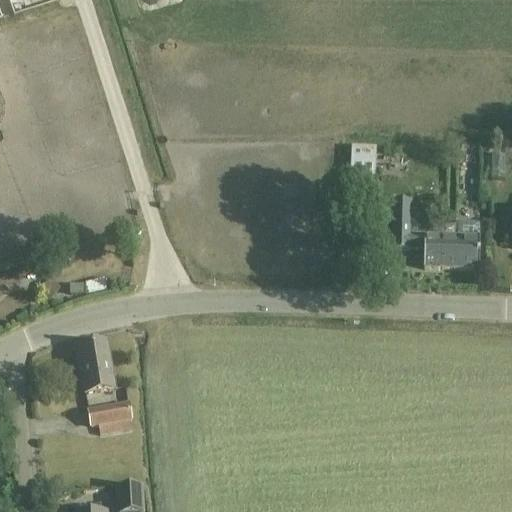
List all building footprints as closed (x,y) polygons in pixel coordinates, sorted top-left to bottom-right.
[(361,139),(335,139),(336,184),(361,184),(361,139)] [(393,206),(392,253),(410,254),(410,251),(424,252),(424,271),(479,273),(479,253),(480,239),(479,239),(479,227),(457,226),(457,238),(426,238),(426,225),(411,225),(411,206),(393,206)] [(89,275),(62,278),(63,287),(89,284),(89,275)] [(115,392),(111,365),(107,345),(75,351),(81,384),(83,384),(85,397),(115,392)] [(129,407),(109,411),(89,414),(92,430),(131,423),(129,407)] [(118,511),(143,511),(142,489),(117,491),(118,511)]
